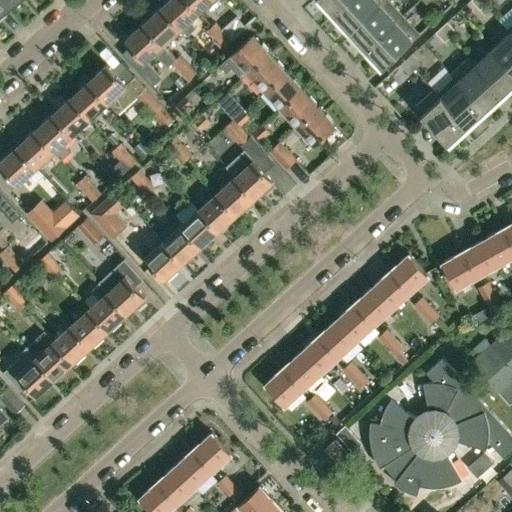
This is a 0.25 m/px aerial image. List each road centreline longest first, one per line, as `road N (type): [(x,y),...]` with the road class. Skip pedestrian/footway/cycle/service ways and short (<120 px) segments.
road 1 (residential): [(207,374),(429,179)]
road 2 (residential): [(387,137),(168,333)]
road 3 (residential): [(168,333),(0,485)]
road 4 (residential): [(55,511),(207,374)]
road 5 (residential): [(335,511),(207,374)]
road 6 (residential): [(387,137),(266,0)]
road 7 (residential): [(90,0),(0,82)]
